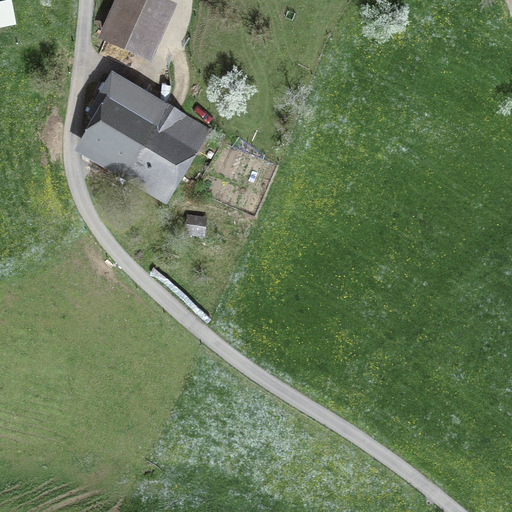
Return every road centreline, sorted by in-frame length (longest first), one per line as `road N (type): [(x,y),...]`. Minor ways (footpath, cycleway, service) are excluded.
road 1 (track): [(454,511),(385,454),(284,395),(198,331),(113,248),(78,186),(71,152),(82,0)]
road 2 (track): [(177,0),(181,24),(157,67),(126,74),(80,60)]
